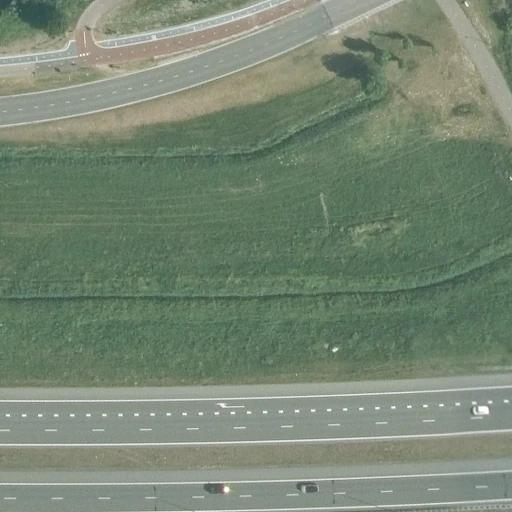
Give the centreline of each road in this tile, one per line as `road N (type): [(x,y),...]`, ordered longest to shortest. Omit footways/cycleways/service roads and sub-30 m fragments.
road 1 (motorway): [(511,484),(355,494),(0,497)]
road 2 (motorway): [(511,416),(0,430)]
